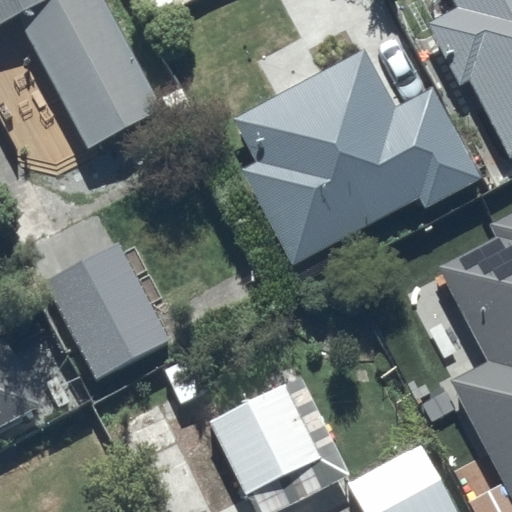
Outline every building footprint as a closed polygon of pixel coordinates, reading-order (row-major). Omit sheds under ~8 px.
[(157,107),(99,0),(0,0),(0,19),(13,13),(84,146),(157,107)] [(511,0),(451,0),(454,5),(423,21),(456,83),(466,77),(507,156),(511,153),(511,0)] [(287,262),(418,196),(422,204),(477,176),(432,86),(392,106),(363,46),(230,116),(251,160),(238,166),(287,262)] [(495,237),(435,268),(484,361),(448,380),(511,502),(511,210),(488,223),(495,237)] [(116,325),(60,224),(11,251),(66,352),(116,325)] [(0,431),(23,420),(20,414),(37,405),(2,335),(0,335),(0,431)] [(281,381),(206,420),(242,494),(246,492),(255,511),(269,511),(346,474),(298,377),(283,385),(281,381)] [(454,511),(418,444),(346,482),(362,511),(454,511)]
